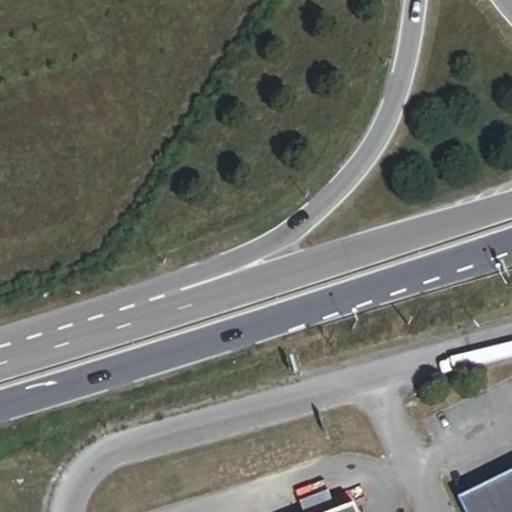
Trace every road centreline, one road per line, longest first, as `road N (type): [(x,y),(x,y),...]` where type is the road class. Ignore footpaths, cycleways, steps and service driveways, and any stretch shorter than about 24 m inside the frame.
road 1 (primary): [(411,0),(404,69),(376,140),(349,181),(299,224),(52,345)]
road 2 (primary): [(0,412),(399,260)]
road 3 (primary): [(399,260),(52,345)]
